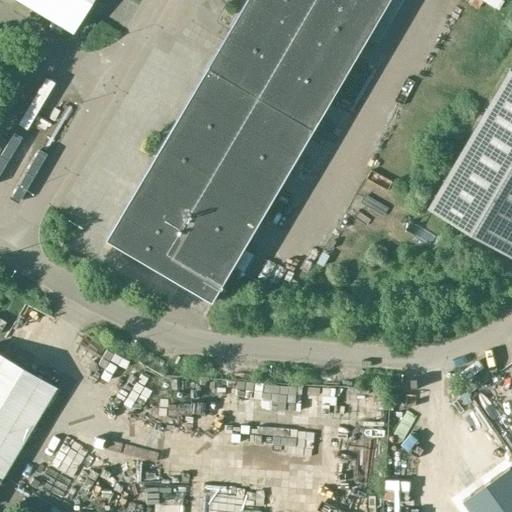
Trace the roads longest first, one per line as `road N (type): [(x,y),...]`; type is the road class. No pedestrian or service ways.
road 1 (unclassified): [(511,329),(451,363),(177,341),(7,251)]
road 2 (unclassified): [(7,251),(156,0)]
